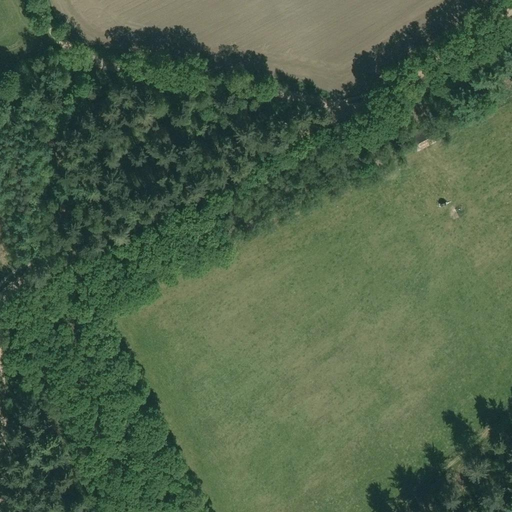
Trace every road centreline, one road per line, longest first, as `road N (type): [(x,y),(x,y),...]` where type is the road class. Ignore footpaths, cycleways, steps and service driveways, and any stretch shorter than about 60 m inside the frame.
road 1 (track): [(0,305),(12,288),(339,113)]
road 2 (track): [(33,0),(61,40),(87,58),(315,98),(339,113)]
road 3 (track): [(339,113),(402,85),(511,7)]
road 4 (track): [(393,511),(511,409)]
